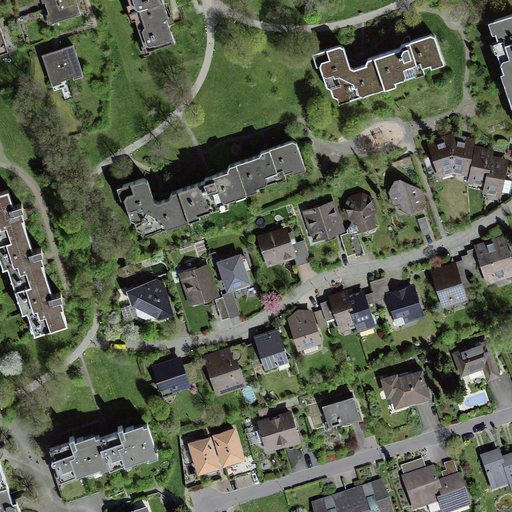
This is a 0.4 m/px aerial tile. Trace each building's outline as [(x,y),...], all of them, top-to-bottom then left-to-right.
[(81,13),(76,0),(70,0),(49,7),(51,13),(47,15),(50,24),(81,13)] [(127,8),(128,13),(160,2),(159,0),(128,0),(131,7),(127,8)] [(175,46),(160,2),(128,13),(132,23),(136,22),(144,46),(140,47),(144,59),(153,56),(152,53),(175,46)] [(511,16),(489,23),(506,80),(511,77),(511,16)] [(0,56),(13,52),(2,21),(0,21),(0,56)] [(399,46),(375,53),(385,92),(402,88),(400,83),(428,75),(427,71),(449,65),(440,34),(432,37),(404,45),(399,46)] [(72,45),(57,50),(66,78),(72,76),(73,78),(82,75),(72,45)] [(331,109),(385,92),(375,53),(366,56),(368,65),(351,70),(344,46),(315,55),(331,109)] [(61,80),(66,78),(57,50),(42,55),(52,85),(62,82),(61,80)] [(440,180),(453,177),(451,137),(427,143),(440,180)] [(476,142),(451,137),(453,177),(469,180),(476,148),(476,142)] [(237,164),(246,195),(258,192),(257,189),(306,171),(297,146),(293,142),(262,153),(260,157),(237,164)] [(469,182),(486,186),(492,159),(494,152),(476,148),(469,180),(469,182)] [(507,162),(492,159),(486,186),(485,189),(500,193),(507,162)] [(246,195),(237,164),(231,167),(229,171),(206,180),(205,183),(179,192),(189,224),(201,220),(199,216),(219,209),(220,212),(230,209),(227,201),(246,195)] [(401,180),(396,182),(389,193),(393,206),(400,204),(402,210),(412,215),(423,212),(428,203),(423,192),(401,180)] [(189,224),(179,192),(172,194),(170,199),(157,203),(153,200),(147,183),(144,181),(117,190),(120,202),(125,201),(130,222),(135,224),(137,231),(141,233),(143,239),(189,224)] [(511,198),(511,184),(505,183),(502,196),(511,198)] [(0,242),(28,233),(24,220),(26,220),(23,212),(26,211),(23,202),(14,205),(9,190),(0,192),(0,242)] [(378,227),(374,218),(378,209),(374,198),(361,193),(349,198),(344,211),(350,234),(342,236),(349,257),(355,255),(356,259),(365,255),(359,234),(378,227)] [(335,200),(302,210),(312,242),(345,232),(335,200)] [(287,228),(258,238),(267,269),(297,259),(287,228)] [(9,267),(16,289),(46,279),(41,264),(43,264),(40,256),(43,255),(41,249),(34,251),(28,233),(0,242),(0,259),(3,269),(9,267)] [(511,251),(508,241),(482,249),(494,284),(511,277),(511,251)] [(240,255),(216,263),(226,294),(250,286),(240,255)] [(456,264),(432,272),(445,310),(469,302),(456,264)] [(219,296),(209,265),(179,275),(189,306),(219,296)] [(52,297),(46,279),(16,289),(24,312),(29,311),(37,334),(51,329),(64,325),(59,309),(62,308),(60,300),(62,299),(60,294),(52,297)] [(161,279),(129,290),(140,321),(171,310),(161,279)] [(415,285),(385,294),(394,321),(403,318),(405,326),(426,319),(415,285)] [(365,292),(348,297),(358,330),(359,335),(377,330),(365,292)] [(340,335),(358,330),(348,297),(347,293),(329,298),(340,335)] [(215,299),(222,319),(229,317),(223,297),(215,299)] [(323,345),(312,312),(297,310),(287,320),(298,352),(323,345)] [(278,331),(254,338),(266,372),(289,364),(278,331)] [(490,344),(453,356),(461,379),(484,372),(488,383),(502,379),(490,344)] [(228,351),(218,354),(219,357),(208,361),(215,381),(220,379),(223,390),(243,383),(235,360),(232,361),(228,351)] [(181,358),(153,368),(164,399),(192,389),(181,358)] [(398,375),(380,380),(387,401),(391,399),(395,411),(432,400),(423,372),(399,379),(398,375)] [(354,398),(323,407),(329,429),(360,420),(354,398)] [(291,412),(257,422),(267,454),(301,444),(291,412)] [(95,436),(104,467),(105,470),(150,456),(151,459),(160,457),(150,425),(146,426),(146,423),(126,429),(125,426),(120,427),(121,431),(102,437),(101,435),(95,436)] [(235,428),(212,435),(222,468),(246,461),(235,428)] [(104,467),(95,436),(94,434),(78,439),(77,436),(71,437),(73,441),(52,447),(60,473),(59,474),(61,480),(104,467)] [(211,438),(188,444),(198,477),(221,470),(211,438)] [(491,490),(509,485),(501,458),(498,449),(479,455),(491,490)] [(511,454),(501,458),(509,485),(511,492),(511,491),(511,454)] [(443,499),(437,483),(432,467),(426,469),(423,460),(401,468),(404,477),(401,478),(412,510),(436,501),(443,499)] [(443,499),(436,501),(440,511),(462,511),(472,509),(455,460),(444,464),(450,478),(437,483),(443,499)] [(7,484),(0,485),(0,511),(21,511),(17,497),(12,499),(7,484)] [(391,511),(382,484),(348,496),(353,511),(391,511)] [(353,511),(348,496),(313,507),(314,511),(353,511)]
